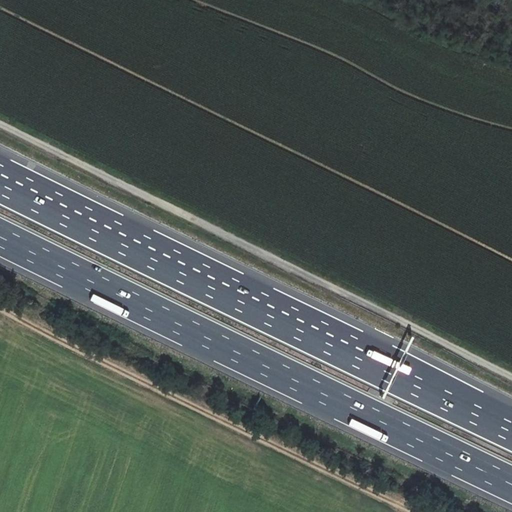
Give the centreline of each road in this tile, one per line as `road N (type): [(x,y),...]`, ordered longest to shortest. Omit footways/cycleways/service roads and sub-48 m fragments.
road 1 (track): [(0,125),(511,378)]
road 2 (motorway): [(511,429),(0,181)]
road 3 (motorway): [(0,240),(511,486)]
road 4 (track): [(408,511),(0,308)]
